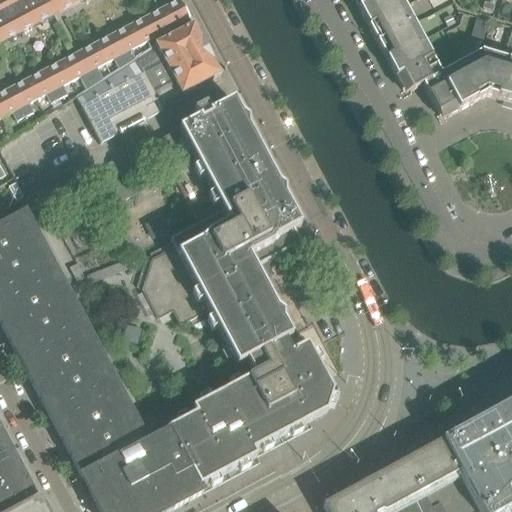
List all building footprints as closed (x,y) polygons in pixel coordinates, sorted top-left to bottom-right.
[(20,35),(1,0),(0,0),(0,38),(3,44),(20,35)] [(35,27),(21,0),(1,0),(20,35),(35,27)] [(56,16),(47,0),(21,0),(35,27),(56,16)] [(76,5),(73,0),(47,0),(56,16),(60,14),(76,5)] [(412,27),(403,11),(397,0),(351,0),(377,47),(412,27)] [(192,27),(180,3),(161,13),(172,33),(180,28),(181,31),(192,27)] [(172,33),(161,13),(144,22),(157,47),(166,41),(164,37),(172,33)] [(157,47),(144,22),(128,30),(139,50),(147,46),(150,52),(155,48),(157,47)] [(482,45),(487,27),(474,23),(469,42),(482,45)] [(157,47),(155,48),(179,96),(180,99),(219,78),(192,27),(181,31),(166,41),(157,47)] [(440,78),(431,61),(412,27),(377,47),(401,92),(406,90),(409,95),(422,88),(440,78)] [(139,50),(128,30),(110,39),(126,68),(134,63),(130,55),(139,50)] [(126,68),(110,39),(93,48),(104,68),(113,63),(118,73),(126,68)] [(76,100),(75,100),(75,101),(99,146),(100,148),(119,137),(121,139),(144,127),(143,125),(163,114),(159,107),(179,96),(155,48),(150,52),(142,58),(134,63),(126,68),(118,73),(109,79),(102,83),(94,88),(86,93),(76,100)] [(96,73),(104,68),(93,48),(77,57),(94,88),(102,83),(96,73)] [(511,106),(511,64),(508,63),(481,55),(440,78),(422,88),(438,119),(444,116),(447,120),(486,99),(511,106)] [(94,88),(77,57),(59,66),(70,86),(79,81),(86,93),(94,88)] [(70,86),(59,66),(43,75),(58,104),(67,99),(62,90),(70,86)] [(58,104),(43,75),(24,84),(35,104),(46,99),(50,108),(58,104)] [(35,104),(24,84),(7,93),(22,122),(33,117),(29,108),(35,104)] [(22,122),(7,93),(0,96),(0,117),(3,122),(12,117),(16,126),(22,122)] [(267,298),(261,287),(260,286),(262,285),(255,271),(300,247),(293,233),(300,230),(233,104),(209,117),(205,108),(193,115),(197,123),(154,146),(166,169),(171,166),(181,185),(176,187),(199,229),(182,238),(186,245),(173,252),(151,264),(141,295),(157,324),(172,316),(179,330),(207,315),(237,370),(247,365),(254,378),(192,413),(195,418),(168,433),(199,491),(256,460),(253,454),(326,415),(332,395),(307,347),(282,361),(275,348),(289,341),(290,342),(292,341),(291,339),(289,341),(283,328),(285,327),(284,325),(282,326),(275,314),(277,313),(276,311),(274,312),(268,300),(270,299),(269,297),(267,298)] [(128,184),(125,179),(103,190),(113,210),(136,198),(128,184)] [(15,186),(8,190),(16,204),(23,201),(15,186)] [(148,445),(139,428),(33,227),(25,213),(0,227),(0,328),(97,511),(173,511),(202,497),(199,491),(168,433),(166,434),(166,435),(148,445)] [(511,511),(511,406),(440,446),(459,480),(477,511),(511,511)] [(0,450),(8,446),(0,430),(0,450)] [(0,511),(24,511),(39,504),(8,446),(0,450),(0,511)] [(477,511),(459,480),(440,446),(427,453),(410,463),(385,477),(384,476),(375,481),(332,505),(322,510),(323,511),(477,511)]
